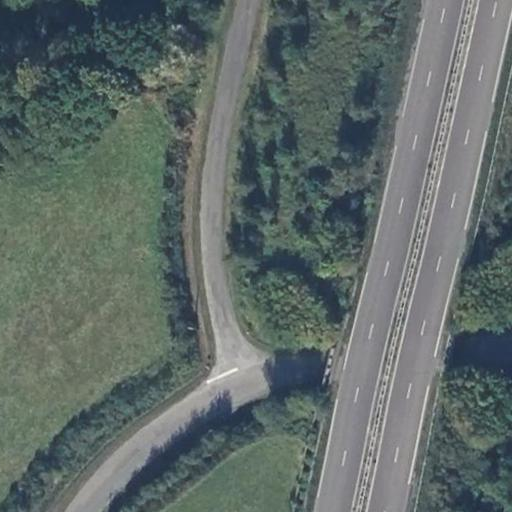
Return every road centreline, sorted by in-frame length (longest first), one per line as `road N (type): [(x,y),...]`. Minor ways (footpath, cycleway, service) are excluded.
road 1 (trunk): [(380,511),(495,0)]
road 2 (trunk): [(443,0),(330,511)]
road 3 (unclassified): [(246,0),(222,94),(211,230),(235,370),(246,386)]
road 4 (unclassified): [(246,386),(511,344)]
road 5 (unclassified): [(90,511),(131,463),(246,386)]
